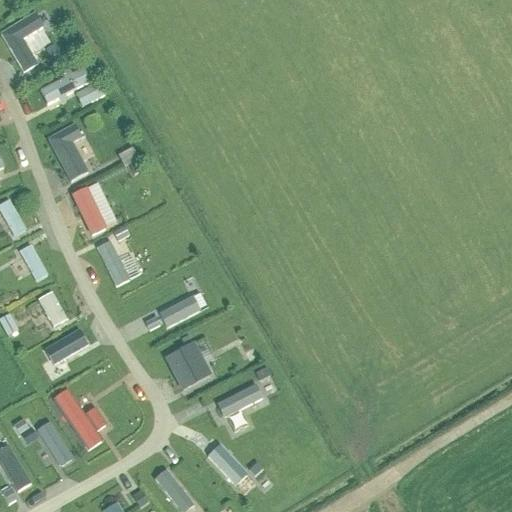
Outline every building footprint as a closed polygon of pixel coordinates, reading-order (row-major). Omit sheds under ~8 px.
[(34,18),(0,41),(22,77),(35,70),(21,46),(43,32),(34,18)] [(82,77),(40,98),(46,110),(88,89),(82,77)] [(97,87),(75,99),(81,113),(103,100),(97,87)] [(73,131),(47,146),(69,188),(87,180),(71,149),(79,144),(73,131)] [(137,164),(129,168),(134,177),(142,173),(137,164)] [(87,192),(70,199),(89,241),(105,234),(87,192)] [(7,205),(0,209),(0,220),(14,243),(26,235),(7,205)] [(124,231),(115,235),(120,245),(129,240),(124,231)] [(109,247),(95,253),(116,294),(128,288),(127,286),(139,280),(130,262),(119,268),(109,247)] [(30,251),(18,258),(36,288),(48,281),(30,251)] [(51,299),(37,307),(53,334),(66,326),(51,299)] [(191,302),(158,319),(166,334),(199,318),(191,302)] [(8,319),(0,323),(0,326),(8,343),(18,336),(8,319)] [(155,321),(145,326),(149,334),(159,329),(155,321)] [(78,337),(44,357),(52,371),(86,351),(78,337)] [(188,339),(181,343),(184,351),(192,347),(188,339)] [(194,349),(163,365),(181,398),(211,382),(194,349)] [(265,371),(255,376),(259,384),(269,379),(265,371)] [(256,390),(215,411),(223,425),(263,405),(256,390)] [(67,398),(53,406),(88,458),(101,449),(67,398)] [(93,416),(85,421),(96,438),(105,432),(93,416)] [(23,424),(13,430),(19,439),(28,432),(23,424)] [(49,427),(35,436),(59,473),(73,464),(49,427)] [(219,451),(206,463),(234,492),(247,480),(219,451)] [(7,452),(0,456),(0,472),(16,499),(31,490),(7,452)] [(257,467),(249,474),(256,481),(263,474),(257,467)] [(166,476),(154,486),(175,511),(193,511),(194,511),(166,476)] [(10,493),(3,497),(9,508),(16,504),(10,493)] [(141,495),(132,501),(139,511),(148,507),(141,495)]
